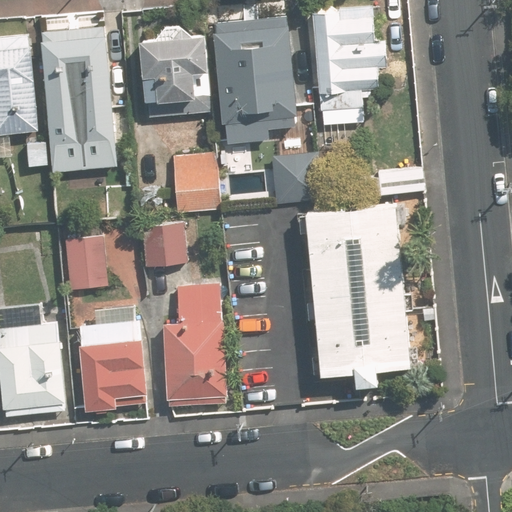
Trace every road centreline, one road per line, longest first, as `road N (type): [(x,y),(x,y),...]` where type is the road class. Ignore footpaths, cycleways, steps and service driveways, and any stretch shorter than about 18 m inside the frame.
road 1 (residential): [(0,481),(493,435)]
road 2 (residential): [(493,435),(497,403),(459,0)]
